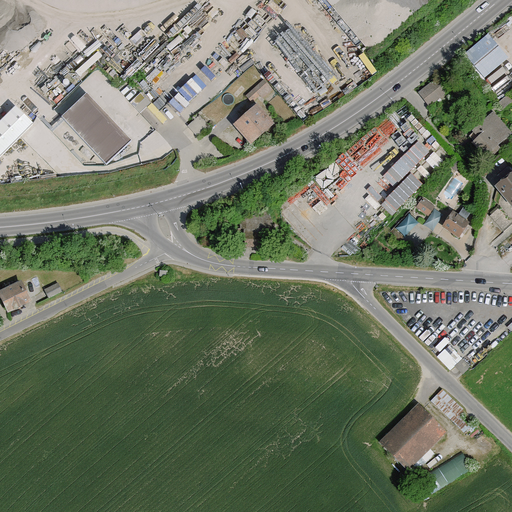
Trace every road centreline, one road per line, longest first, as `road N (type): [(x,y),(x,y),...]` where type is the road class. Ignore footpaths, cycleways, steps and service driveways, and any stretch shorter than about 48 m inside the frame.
road 1 (tertiary): [(499,0),(325,133),(230,179),(156,202)]
road 2 (unclassified): [(511,443),(345,272)]
road 3 (unclassified): [(180,246),(0,334)]
road 4 (unclassified): [(180,246),(218,263),(345,272)]
road 5 (unclassified): [(345,272),(511,283)]
road 6 (tertiary): [(156,202),(0,227)]
